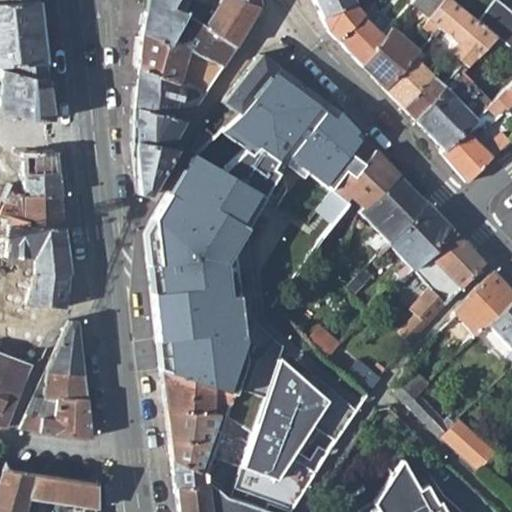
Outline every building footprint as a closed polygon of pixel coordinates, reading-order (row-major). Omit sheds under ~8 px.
[(0,0),(0,65),(43,63),(35,0),(0,0)] [(220,64),(242,29),(194,0),(144,0),(139,32),(185,50),(220,64)] [(194,0),(242,29),(257,4),(248,0),(194,0)] [(312,0),(320,17),(345,0),(312,0)] [(353,0),(345,0),(320,17),(326,30),(337,41),(338,40),(363,11),(372,0),(359,0),(356,3),(353,0)] [(410,0),(408,2),(427,18),(439,0),(410,0)] [(467,67),(496,37),(481,25),(480,25),(479,27),(445,0),(441,0),(421,27),(429,33),(436,24),(458,42),(450,52),(463,63),(467,67)] [(511,12),(496,0),(478,22),(480,25),(481,25),(496,37),(505,43),(511,49),(511,12)] [(382,36),(380,35),(383,31),(363,11),(338,40),(360,64),(382,36)] [(383,31),(380,35),(382,36),(360,64),(361,65),(384,89),(413,52),(417,48),(389,24),(383,31)] [(180,66),(185,50),(139,32),(136,68),(174,81),(175,80),(180,66)] [(211,78),(220,64),(185,50),(180,66),(211,78)] [(246,102),(265,78),(275,66),(257,52),(201,124),(212,137),(236,114),(246,102)] [(413,52),(384,89),(401,105),(421,85),(434,73),(413,52)] [(0,113),(50,120),(43,63),(0,65),(0,113)] [(434,73),(448,87),(415,120),(443,148),(444,149),(487,106),(469,89),(474,84),(462,71),(467,67),(463,63),(450,76),(441,66),(434,73)] [(136,68),(134,87),(191,104),(203,90),(197,88),(175,80),(174,81),(136,68)] [(329,104),(282,68),(198,157),(179,173),(143,234),(164,366),(239,391),(214,478),(289,509),(352,410),(264,314),(262,270),(293,217),(278,205),(287,189),(284,171),(329,104)] [(415,120),(448,87),(434,73),(421,85),(401,105),(415,120)] [(207,84),(199,81),(197,88),(203,90),(207,84)] [(506,107),(511,100),(511,81),(497,95),(506,107)] [(191,104),(134,87),(132,108),(181,121),(191,104)] [(465,180),(491,156),(508,141),(501,133),(484,149),(474,137),(484,128),(495,118),(506,107),(497,95),(487,106),(444,149),(443,148),(439,151),(465,180)] [(361,136),(329,104),(284,171),(287,189),(278,205),(293,217),(321,235),(343,205),(343,201),(327,189),(342,170),(348,151),(361,136)] [(132,141),(173,148),(176,142),(173,140),(181,121),(132,108),(132,123),(132,141)] [(54,153),(50,120),(0,113),(0,128),(5,133),(10,139),(14,147),(21,148),(54,153)] [(195,155),(212,137),(201,124),(194,119),(184,149),(188,152),(190,151),(195,155)] [(362,163),(375,147),(361,136),(348,151),(362,163)] [(137,193),(147,194),(173,148),(132,141),(137,193)] [(361,207),(397,174),(375,147),(362,163),(351,177),(342,170),(327,189),(343,201),(347,196),(361,207)] [(21,148),(22,167),(56,173),(54,153),(21,148)] [(13,195),(0,185),(0,216),(7,219),(22,226),(63,229),(56,173),(22,167),(22,196),(13,195)] [(388,242),(391,239),(425,203),(397,174),(361,207),(357,210),(388,242)] [(425,203),(391,239),(388,242),(387,243),(406,265),(396,274),(400,279),(411,269),(426,255),(431,250),(428,247),(449,228),(425,203)] [(22,226),(7,219),(3,257),(30,259),(29,273),(65,276),(68,276),(63,229),(22,226)] [(449,228),(428,247),(431,250),(426,255),(438,268),(464,243),(449,228)] [(418,313),(400,333),(410,344),(428,323),(443,305),(481,262),(464,243),(438,268),(426,255),(411,269),(428,288),(412,307),(418,313)] [(387,265),(393,259),(383,248),(377,255),(387,265)] [(486,324),(511,297),(511,292),(491,269),(453,312),(455,315),(475,336),(486,324)] [(58,314),(62,306),(65,276),(29,273),(29,276),(28,308),(58,314)] [(392,279),(396,284),(400,279),(396,274),(392,279)] [(366,305),(384,287),(385,285),(374,275),(354,295),(366,305)] [(511,297),(486,324),(511,352),(506,357),(511,363),(511,297)] [(75,320),(66,319),(46,368),(80,371),(75,320)] [(0,426),(5,428),(31,365),(0,353),(0,426)] [(395,382),(394,394),(406,407),(418,395),(427,385),(409,366),(395,382)] [(83,401),(80,371),(46,368),(32,397),(54,400),(55,398),(83,401)] [(375,384),(358,369),(348,379),(366,395),(375,384)] [(160,371),(164,408),(213,414),(214,410),(226,412),(231,396),(193,384),(160,371)] [(406,407),(435,438),(436,438),(438,437),(453,423),(447,417),(443,421),(418,395),(406,407)] [(24,414),(49,417),(54,400),(32,397),(24,414)] [(54,400),(49,417),(24,414),(21,421),(18,428),(53,434),(83,437),(87,438),(83,401),(55,398),(54,400)] [(213,414),(164,408),(167,435),(212,445),(217,446),(218,440),(213,439),(220,415),(213,414)] [(438,437),(475,474),(491,454),(456,420),(453,423),(438,437)] [(206,466),(212,445),(167,435),(170,458),(209,471),(211,467),(206,466)] [(174,488),(207,484),(207,481),(209,471),(170,458),(174,488)] [(391,479),(403,471),(396,460),(385,468),(391,479)] [(0,475),(0,511),(23,511),(28,496),(95,507),(92,484),(2,470),(0,475)] [(441,511),(436,505),(433,506),(421,490),(417,493),(403,471),(392,478),(371,499),(350,511),(441,511)] [(271,511),(231,499),(225,498),(207,481),(207,484),(174,488),(176,511),(271,511)]
